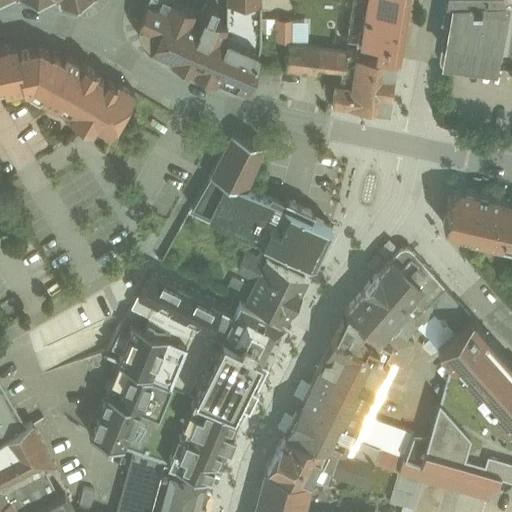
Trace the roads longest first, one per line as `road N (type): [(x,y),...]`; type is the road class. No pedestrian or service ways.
road 1 (residential): [(100,43),(231,108),(511,168)]
road 2 (unknown): [(14,332),(105,480)]
